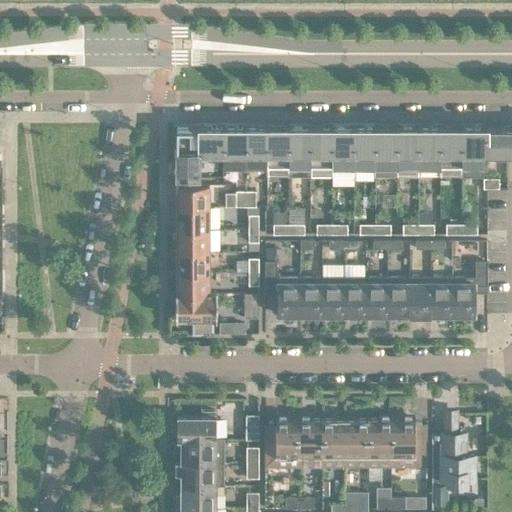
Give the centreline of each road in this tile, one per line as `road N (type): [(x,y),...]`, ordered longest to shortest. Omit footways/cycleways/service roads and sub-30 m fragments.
road 1 (residential): [(79,363),(511,359)]
road 2 (residential): [(129,98),(511,102)]
road 3 (residential): [(79,363),(129,98)]
road 4 (secondary): [(131,65),(332,65),(346,57)]
road 5 (secondary): [(346,57),(132,36)]
road 6 (secondary): [(511,57),(346,57)]
road 7 (residential): [(51,511),(79,363)]
road 8 (secondary): [(132,36),(0,45)]
road 9 (secondary): [(0,65),(131,65)]
road 10 (residential): [(0,101),(129,98)]
